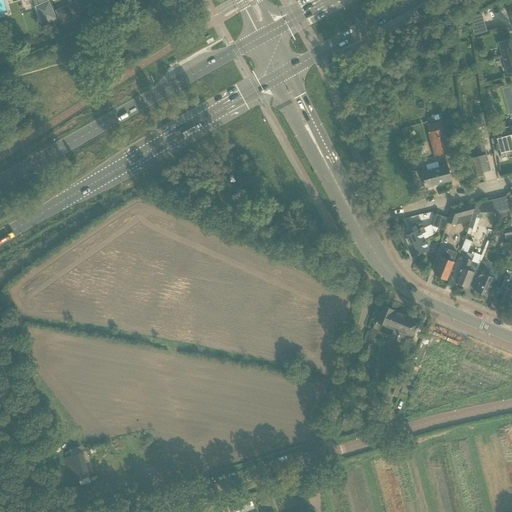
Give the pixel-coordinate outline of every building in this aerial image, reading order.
[(48,2),(37,7),(36,7),(43,23),(55,18),(48,2)] [(61,10),(57,12),(62,23),(79,15),(78,12),(73,14),(69,5),(61,9),(61,10)] [(481,13),(470,17),(473,36),(487,32),(481,13)] [(511,45),(510,39),(497,42),(506,74),(511,72),(511,45)] [(481,113),(475,115),(478,127),(484,126),(481,113)] [(426,125),(435,156),(450,151),(442,120),(426,125)] [(503,135),(494,137),(497,147),(499,156),(508,154),(509,158),(511,156),(511,125),(501,129),(502,131),(503,135)] [(479,156),(470,158),(472,164),(475,174),(490,170),(487,160),(483,143),(476,145),(479,156)] [(416,160),(409,162),(411,170),(418,168),(416,160)] [(420,172),(422,178),(424,188),(451,180),(447,165),(420,172)] [(505,197),(492,200),(495,212),(495,214),(499,213),(500,217),(508,215),(507,211),(509,211),(509,209),(506,197),(505,197)] [(476,204),(473,213),(495,212),(492,200),(483,202),(476,204)] [(448,218),(447,222),(449,223),(456,225),(470,221),(471,218),(473,213),(476,204),(450,211),(448,218)] [(436,214),(432,226),(438,228),(442,216),(436,214)] [(438,228),(444,230),(446,224),(447,222),(448,218),(442,216),(438,228)] [(402,237),(401,238),(404,243),(405,243),(406,247),(424,239),(434,234),(438,228),(432,226),(430,225),(424,228),(423,227),(412,232),(412,230),(411,231),(412,232),(402,236),(402,237)] [(424,239),(406,247),(408,251),(407,251),(410,257),(411,256),(411,257),(421,253),(422,254),(422,252),(429,249),(424,239)] [(438,265),(434,275),(446,279),(450,270),(453,262),(457,253),(451,250),(448,249),(447,252),(444,250),(438,265)] [(459,274),(455,283),(467,288),(471,279),(474,272),(477,264),(471,262),(473,256),(467,253),(464,262),(459,274)] [(478,267),(475,276),(480,279),(475,291),(478,293),(479,294),(482,295),(483,295),(487,296),(491,287),(494,278),(488,275),(490,269),(486,267),(487,264),(481,261),(478,267)] [(502,274),(499,282),(495,292),(498,293),(496,300),(507,304),(511,291),(511,290),(506,288),(511,277),(502,274)] [(385,326),(387,327),(393,311),(394,310),(382,305),(372,329),(377,331),(378,332),(381,324),(385,326)] [(389,340),(395,342),(406,316),(400,314),(400,312),(397,311),(396,312),(393,311),(387,327),(393,330),(389,340)] [(406,316),(395,342),(400,344),(401,345),(405,335),(410,337),(417,320),(415,320),(415,318),(412,317),(411,318),(406,316)] [(371,329),(366,342),(367,342),(371,344),(372,344),(377,331),(372,329),(371,329)] [(367,392),(364,402),(370,404),(373,394),(367,392)] [(70,477),(72,482),(88,477),(80,453),(72,455),(64,458),(70,477)]
